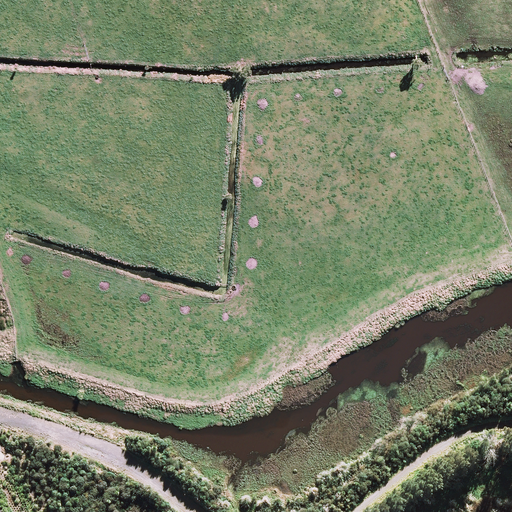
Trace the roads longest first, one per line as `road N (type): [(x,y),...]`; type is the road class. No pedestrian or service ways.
road 1 (track): [(0,418),(60,428),(137,464),(202,511)]
road 2 (track): [(369,511),(457,439),(511,431)]
